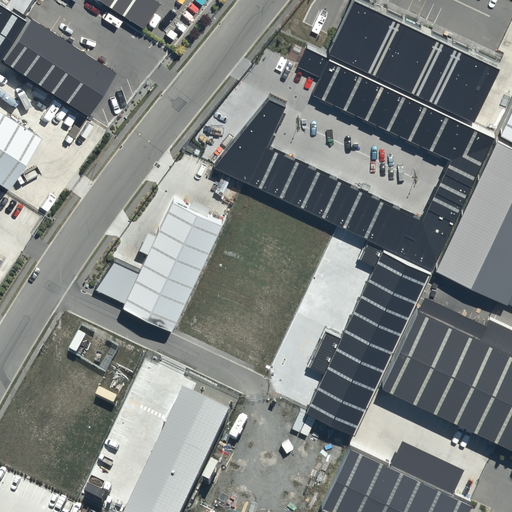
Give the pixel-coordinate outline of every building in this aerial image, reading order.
[(159,2),(155,0),(95,0),(141,29),(159,2)] [(507,51),(400,0),(358,0),(337,44),(478,112),(507,51)] [(0,51),(22,18),(0,4),(0,51)] [(116,74),(26,16),(0,56),(0,58),(89,116),(116,74)] [(496,126),(306,42),(298,60),(323,72),(313,93),(450,154),(419,210),(265,141),(283,102),(260,92),(206,162),(428,266),(496,126)] [(511,101),(435,260),(511,296),(511,101)] [(40,139),(0,113),(0,184),(8,189),(40,139)] [(217,227),(173,206),(140,274),(116,263),(98,289),(170,324),(217,227)] [(429,273),(367,244),(360,260),(375,267),(342,339),(326,332),(308,370),(323,377),(307,412),(354,434),(429,273)] [(227,245),(192,300),(233,327),(268,272),(227,245)] [(511,349),(417,305),(381,380),(511,441),(511,349)] [(180,511),(230,408),(183,386),(123,511),(124,511),(180,511)] [(467,511),(473,500),(351,442),(322,503),(340,511),(467,511)]
